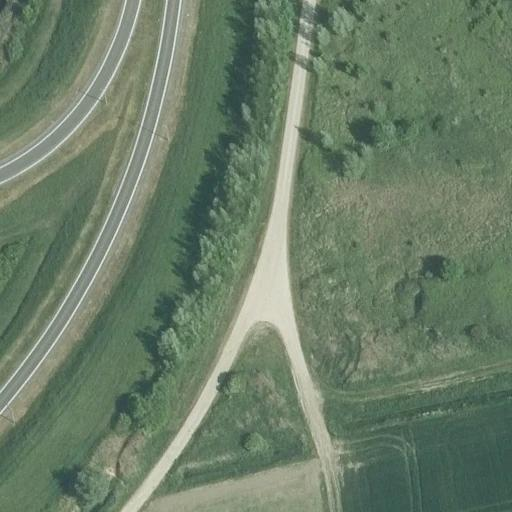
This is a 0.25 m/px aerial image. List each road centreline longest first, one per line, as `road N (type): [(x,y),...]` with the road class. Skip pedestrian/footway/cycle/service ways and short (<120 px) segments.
road 1 (unclassified): [(135,511),(222,380),(268,292),(303,0)]
road 2 (trunk): [(0,404),(68,309),(132,176),(171,0)]
road 3 (trunk): [(132,0),(95,93),(62,132),(0,175)]
